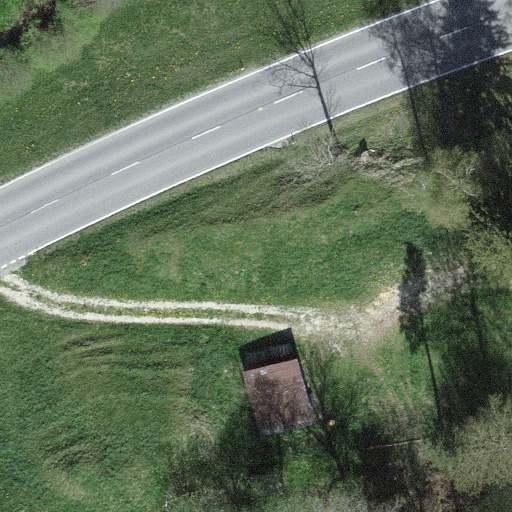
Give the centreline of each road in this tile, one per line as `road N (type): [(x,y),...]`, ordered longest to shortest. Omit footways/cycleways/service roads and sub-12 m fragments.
road 1 (primary): [(511,12),(256,111),(0,229)]
road 2 (track): [(0,267),(108,303),(350,310),(511,257)]
